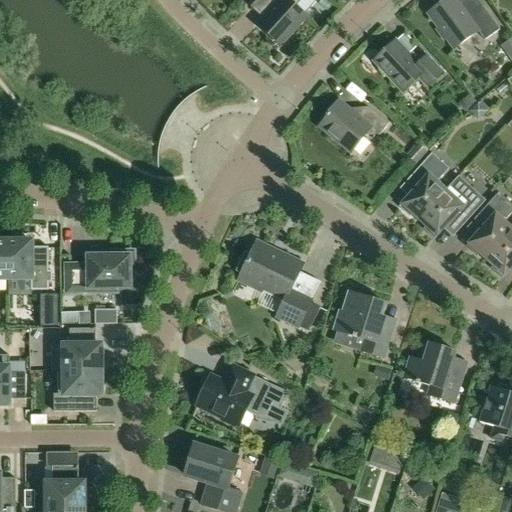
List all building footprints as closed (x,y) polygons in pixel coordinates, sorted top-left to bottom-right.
[(307,16),(296,6),(301,0),(268,0),(273,4),(273,8),(258,26),(280,46),(307,16)] [(485,41),(500,30),(482,6),(473,12),(467,4),(462,8),(455,0),(447,0),(428,14),(439,28),(436,30),(444,41),(447,39),(455,49),(478,32),(485,41)] [(511,38),(501,47),(511,61),(511,38)] [(373,62),(402,93),(418,78),(428,88),(444,73),(427,56),(419,64),(396,41),(373,62)] [(351,92),(371,104),(377,93),(357,82),(351,92)] [(460,106),(466,113),(476,103),(470,96),(460,106)] [(380,135),(389,124),(369,108),(360,118),(339,101),(326,116),(328,117),(319,128),(351,153),(365,137),(380,135)] [(475,117),(483,116),(488,111),(479,103),(470,112),(475,117)] [(413,215),(420,221),(446,191),(437,183),(449,170),(432,154),(413,176),(421,184),(400,208),(410,217),(413,215)] [(446,191),(420,221),(426,227),(424,230),(435,239),(456,215),(466,224),(485,202),(468,186),(458,178),(446,191)] [(480,254),(487,260),(511,231),(511,229),(504,222),(511,213),(511,204),(499,193),(479,215),(488,223),(467,247),(477,257),(480,254)] [(511,231),(487,260),(493,266),(491,269),(502,279),(511,267),(511,231)] [(32,242),(7,242),(7,280),(31,280),(31,291),(49,291),(48,284),(52,284),(52,272),(48,272),(48,248),(32,248),(32,242)] [(304,265),(257,243),(250,256),(245,253),(236,272),(241,275),(239,281),(284,302),(277,317),(309,332),(320,309),(310,304),(312,301),(291,291),(304,265)] [(132,253),(109,253),(109,257),(89,257),(89,265),(67,265),(66,290),(102,290),(102,282),(108,282),(108,286),(127,287),(127,276),(131,276),(132,253)] [(386,304),(350,293),(344,313),(341,312),(335,331),(365,340),(361,351),(385,359),(396,321),(382,316),(386,304)] [(61,295),(52,295),(52,311),(44,311),(44,327),(61,327),(61,295)] [(81,325),(92,324),(91,312),(80,312),(81,325)] [(52,371),(58,371),(102,371),(102,346),(96,346),(96,330),(70,330),(70,346),(52,346),(52,371)] [(31,343),(40,343),(45,339),(44,331),(31,331),(31,343)] [(428,396),(455,404),(462,381),(448,376),(456,352),(429,344),(424,362),(410,358),(404,378),(431,387),(428,396)] [(0,406),(10,406),(10,400),(26,400),(26,374),(10,374),(9,356),(0,356),(0,406)] [(392,371),(377,367),(374,376),(389,381),(392,371)] [(102,371),(58,371),(58,395),(54,395),(54,413),(96,412),(96,396),(102,396),(102,371)] [(280,410),(287,393),(245,374),(240,385),(233,382),(228,383),(227,386),(211,378),(207,385),(204,384),(198,398),(201,400),(192,418),(194,418),(199,408),(222,418),(221,422),(235,428),(236,425),(239,426),(246,411),(256,416),(267,418),(273,406),(280,410)] [(491,387),(480,423),(494,427),(491,439),(504,443),(506,437),(511,438),(511,389),(507,388),(506,392),(491,387)] [(455,428),(459,415),(449,412),(445,425),(455,428)] [(185,476),(209,484),(202,506),(221,511),(235,511),(241,494),(228,489),(237,459),(194,446),(185,476)] [(47,509),(85,508),(85,493),(84,493),(84,483),(79,483),(78,483),(78,467),(52,468),(52,484),(51,484),(47,484),(47,489),(47,509)] [(301,478),(303,484),(314,488),(318,474),(304,470),(301,478)] [(424,478),(416,485),(426,497),(434,490),(424,478)] [(0,511),(16,511),(16,479),(0,479),(0,511)] [(25,492),(25,508),(34,508),(34,492),(25,492)] [(511,511),(511,500),(504,498),(500,511),(511,511)]
